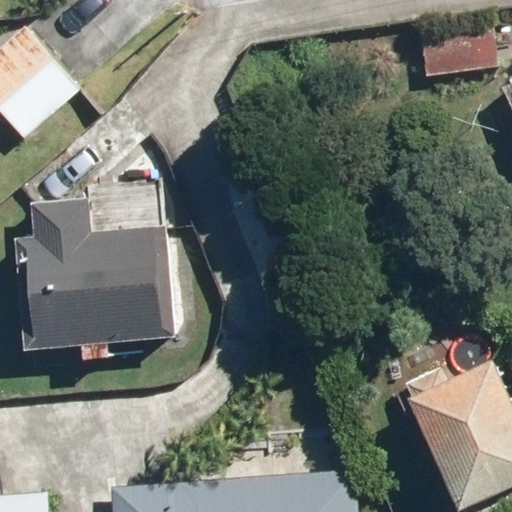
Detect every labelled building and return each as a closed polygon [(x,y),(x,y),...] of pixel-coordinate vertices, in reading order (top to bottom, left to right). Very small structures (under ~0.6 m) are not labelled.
[(28,22),(0,46),(0,111),(21,137),(82,85),(28,22)] [(492,25),(420,43),(430,84),(502,66),(492,25)] [(511,80),(500,85),(511,109),(511,80)] [(181,120),(154,157),(189,181),(216,145),(181,120)] [(31,232),(11,234),(20,348),(174,335),(164,223),(91,229),(88,196),(29,200),(31,232)] [(412,391),(405,394),(458,507),(511,481),(511,402),(491,358),(454,375),(449,363),(408,382),(412,391)] [(109,483),(110,511),(357,511),(354,467),(109,483)] [(0,495),(0,511),(46,511),(46,493),(0,495)]
